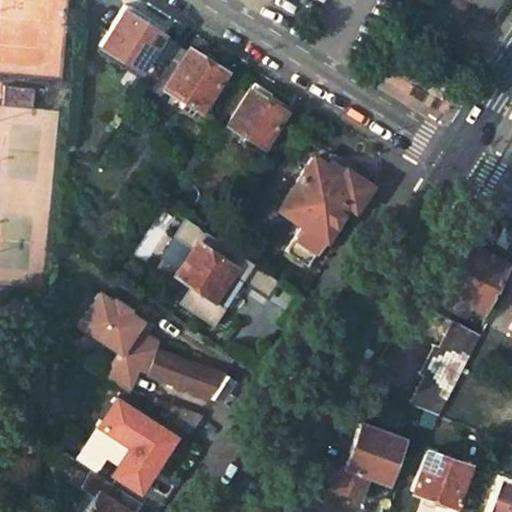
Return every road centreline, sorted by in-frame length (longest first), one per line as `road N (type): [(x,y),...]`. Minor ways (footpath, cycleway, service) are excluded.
road 1 (secondary): [(455,158),(219,511)]
road 2 (residential): [(455,158),(213,0)]
